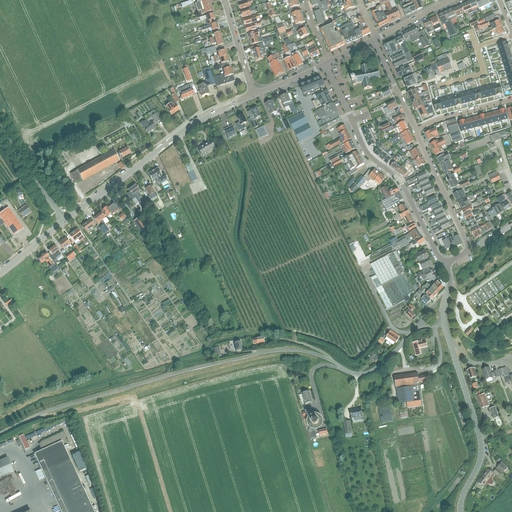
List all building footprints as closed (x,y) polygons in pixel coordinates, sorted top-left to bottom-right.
[(197,3),(194,4),(197,11),(200,10),(202,15),(205,13),(206,16),(209,15),(208,12),(212,11),(208,0),(201,0),(196,2),(197,3)] [(300,6),(298,0),(289,3),(290,6),(288,7),(289,12),(296,10),(295,7),(300,6)] [(320,2),(319,0),(311,0),(313,7),(315,6),(315,9),(327,5),(326,1),(320,2)] [(422,9),(418,0),(408,0),(410,2),(412,1),(416,11),(422,9)] [(481,12),(474,0),(473,0),(469,2),(473,10),(477,9),(479,13),(481,12)] [(487,0),(474,0),(481,12),(479,10),(489,5),(492,3),(490,0),(488,1),(487,0)] [(252,1),(239,5),(240,10),(249,7),(249,5),(252,4),(252,1)] [(411,14),(407,6),(405,7),(402,1),(399,2),(405,16),(411,14)] [(410,2),(409,2),(410,4),(407,6),(411,14),(416,11),(412,1),(410,2)] [(355,7),(353,2),(344,6),(345,9),(343,10),(345,15),(351,12),(350,9),(355,7)] [(393,11),(389,2),(384,4),(381,6),(383,11),(386,10),(388,13),(393,11)] [(473,10),(469,2),(461,6),(464,14),(468,12),(469,14),(474,12),(473,10)] [(316,19),(325,17),(327,16),(326,11),(329,10),(328,7),(327,5),(315,9),(316,12),(314,13),(316,19)] [(464,14),(461,6),(453,10),(455,15),(451,17),(453,21),(457,19),(456,18),(464,14)] [(253,8),(241,12),(243,18),(251,15),(250,12),(254,11),(253,8)] [(451,22),(453,21),(451,17),(455,15),(453,10),(453,9),(439,16),(443,25),(445,25),(450,36),(456,33),(451,22)] [(296,13),(296,10),(289,12),(291,17),(293,16),(294,20),(303,17),(302,11),(296,13)] [(389,24),(385,15),(384,15),(384,14),(380,15),(378,10),(372,12),(374,18),(380,28),(389,24)] [(397,10),(385,15),(389,24),(396,20),(401,18),(397,10)] [(213,13),(196,19),(197,22),(203,20),(206,18),(207,21),(206,22),(207,25),(214,22),(213,19),(215,19),(213,13)] [(486,22),(495,19),(492,13),(484,16),(486,22)] [(245,25),(257,22),(257,19),(260,19),(259,15),(244,20),(245,25)] [(370,34),(361,15),(356,18),(360,27),(358,27),(363,37),(364,37),(370,34)] [(305,22),(303,17),(294,20),(295,23),(293,24),(294,29),(301,27),(300,24),(305,22)] [(326,21),(325,17),(316,19),(318,26),(320,25),(322,30),(333,25),(333,24),(332,22),(332,20),(326,21)] [(440,24),(436,17),(430,20),(433,27),(434,30),(441,27),(440,24)] [(429,20),(423,23),(426,29),(428,34),(431,32),(434,31),(434,30),(433,27),(430,20),(429,20)] [(502,27),(500,21),(490,24),(492,28),(489,29),(490,32),(492,31),(502,27)] [(261,22),(246,27),(247,33),(257,30),(256,27),(261,25),(261,22)] [(334,24),(333,24),(333,25),(322,30),(321,30),(331,51),(344,45),(338,32),(336,33),(334,29),(336,28),(334,24)] [(358,39),(354,31),(352,27),(345,30),(344,27),(338,30),(341,35),(344,34),(347,44),(358,39)] [(363,37),(358,27),(357,28),(358,29),(356,30),(354,31),(358,39),(363,37)] [(418,33),(416,27),(403,33),(406,39),(410,37),(413,43),(420,40),(424,49),(429,46),(422,31),(418,33)] [(504,33),(502,27),(492,31),(493,33),(495,32),(496,36),(504,33)] [(309,34),(306,29),(302,31),(300,28),(294,30),(296,35),(299,35),(301,39),(309,34)] [(258,34),(261,33),(260,30),(256,31),(257,32),(248,34),(250,40),(258,37),(259,37),(258,34)] [(209,39),(210,42),(221,38),(219,32),(213,34),(214,37),(209,39)] [(258,37),(250,40),(252,45),(260,42),(260,43),(264,42),(273,39),(272,36),(262,40),(261,36),(259,37),(258,37)] [(411,54),(405,43),(402,36),(395,39),(398,45),(401,51),(404,57),(411,54)] [(221,38),(210,42),(211,45),(212,47),(214,46),(214,47),(223,44),(221,38)] [(398,45),(395,39),(384,45),(386,51),(398,45)] [(508,41),(498,44),(500,51),(510,48),(508,41)] [(253,50),(256,61),(263,59),(262,55),(266,54),(263,43),(252,47),(253,50)] [(310,52),(309,52),(312,58),(320,55),(314,44),(307,49),(310,52)] [(401,51),(398,45),(386,51),(389,57),(401,51)] [(301,51),(304,57),(309,55),(306,48),(301,51)] [(511,54),(510,48),(500,51),(502,58),(511,54)] [(212,57),(213,60),(226,56),(225,50),(217,52),(218,56),(216,57),(216,56),(212,57)] [(299,51),(292,55),(295,60),(298,67),(303,64),(302,62),(304,61),(299,51)] [(404,57),(401,51),(389,57),(392,63),(404,57)] [(421,52),(412,57),(413,60),(414,62),(424,57),(421,52)] [(413,60),(412,57),(411,54),(404,57),(392,63),(395,69),(407,63),(413,60)] [(511,54),(502,58),(504,64),(511,61),(511,54)] [(271,68),(275,77),(284,73),(280,63),(278,60),(277,60),(275,55),(268,59),(270,64),(269,64),(271,68)] [(437,59),(439,63),(447,60),(445,55),(437,59)] [(228,62),(226,56),(213,60),(214,63),(218,62),(218,61),(220,61),(221,64),(220,64),(221,67),(227,65),(226,62),(228,62)] [(285,60),(283,61),(288,71),(296,68),(292,60),(291,57),(285,60)] [(434,72),(439,70),(440,73),(451,69),(447,60),(439,63),(436,64),(437,65),(432,67),(434,72)] [(378,72),(379,71),(378,71),(375,72),(375,71),(374,71),(375,72),(372,73),(372,72),(371,72),(371,73),(368,73),(367,67),(368,66),(367,65),(366,66),(362,67),(362,66),(361,67),(362,67),(363,73),(361,74),(361,73),(361,74),(358,74),(358,73),(357,74),(354,75),(354,74),(351,75),(351,78),(352,82),(353,86),(356,85),(356,84),(359,83),(359,84),(360,84),(360,83),(363,82),(363,85),(363,86),(364,89),(364,90),(365,90),(371,88),(372,89),(372,88),(372,87),(371,85),(372,84),(371,84),(370,80),(373,80),(374,80),(377,79),(377,80),(377,79),(379,78),(380,79),(381,78),(380,78),(378,72)] [(403,69),(397,72),(400,78),(411,73),(408,65),(402,68),(403,69)] [(224,75),(214,78),(217,87),(235,81),(230,67),(223,70),(224,75)] [(192,79),(187,68),(183,69),(187,81),(192,79)] [(430,68),(424,70),(428,79),(434,77),(430,68)] [(206,73),(204,74),(208,87),(215,84),(211,71),(206,73)] [(405,81),(407,86),(406,86),(408,89),(417,85),(412,74),(407,77),(408,79),(405,81)] [(332,101),(320,78),(300,86),(303,94),(310,92),(311,94),(314,93),(318,100),(312,102),(316,109),(332,101)] [(206,84),(198,86),(201,96),(209,94),(206,84)] [(500,84),(493,86),(496,96),(503,94),(500,84)] [(190,85),(178,90),(179,94),(181,97),(181,98),(182,100),(192,95),(194,94),(190,85)] [(493,86),(486,88),(489,98),(496,96),(493,86)] [(418,95),(417,92),(419,91),(418,88),(407,93),(410,99),(418,95)] [(486,88),(480,90),(482,100),(489,98),(486,88)] [(389,89),(380,93),(380,94),(381,96),(380,97),(381,99),(384,97),(384,98),(391,94),(389,89)] [(480,90),(473,91),(476,101),(482,100),(480,90)] [(473,91),(466,93),(469,103),(476,101),(473,91)] [(421,101),(419,98),(420,97),(420,98),(426,95),(425,92),(418,95),(410,99),(412,105),(421,101)] [(466,93),(460,95),(462,105),(469,103),(466,93)] [(168,110),(171,116),(179,110),(175,105),(175,103),(179,102),(176,94),(172,96),(174,101),(166,107),(168,110)] [(290,101),(288,95),(281,98),(283,105),(285,108),(290,106),(290,108),(292,114),(297,112),(293,99),(290,101)] [(460,95),(453,97),(456,107),(462,105),(460,95)] [(453,97),(446,99),(449,109),(456,107),(453,97)] [(415,110),(418,109),(423,106),(422,103),(426,101),(425,99),(421,101),(412,105),(415,110)] [(446,99),(440,101),(442,111),(449,109),(446,99)] [(272,101),(265,104),(270,115),(277,111),(272,101)] [(385,110),(387,115),(391,113),(390,110),(397,107),(394,101),(386,104),(388,108),(385,110)] [(440,101),(433,102),(436,112),(442,111),(440,101)] [(341,122),(339,117),(340,117),(340,116),(337,112),(338,111),(333,103),(317,111),(321,119),(323,118),(324,120),(318,123),(322,131),(341,122)] [(427,104),(423,106),(418,109),(422,118),(434,112),(433,110),(432,106),(429,107),(427,104)] [(251,111),(248,113),(251,119),(249,120),(253,129),(256,128),(253,121),(261,117),(257,108),(255,108),(254,108),(253,110),(251,111)] [(505,109),(499,111),(501,121),(508,119),(505,109)] [(403,119),(398,110),(394,112),(395,113),(391,115),(395,123),(403,119)] [(499,111),(492,113),(495,123),(501,121),(499,111)] [(303,113),(288,120),(299,142),(313,135),(303,113)] [(492,113),(485,115),(488,125),(495,123),(492,113)] [(156,123),(160,120),(156,114),(152,116),(152,117),(156,123)] [(243,115),(242,114),(240,116),(237,117),(240,123),(236,124),(239,131),(246,128),(244,124),(247,123),(243,115)] [(485,115),(479,116),(481,127),(488,125),(485,115)] [(479,116),(472,118),(475,128),(481,127),(479,116)] [(472,118),(465,120),(468,130),(475,128),(472,118)] [(146,120),(141,123),(147,132),(155,127),(152,121),(148,124),(146,120)] [(458,122),(461,132),(468,130),(465,120),(458,122)] [(397,127),(398,127),(401,133),(405,131),(408,129),(404,121),(397,125),(394,127),(393,128),(392,125),(390,126),(382,130),(384,133),(392,129),(392,130),(397,128),(397,127)] [(457,122),(447,125),(449,130),(450,134),(459,131),(458,127),(457,122)] [(341,138),(329,144),(332,149),(341,144),(351,139),(344,125),(343,126),(337,129),(340,134),(339,135),(341,138)] [(371,137),(374,136),(371,129),(373,128),(372,125),(369,127),(369,128),(362,131),(366,139),(371,137)] [(232,126),(224,130),(228,138),(232,137),(231,133),(235,131),(232,126)] [(265,126),(256,131),(260,139),(269,135),(265,126)] [(435,129),(426,134),(429,141),(435,137),(436,139),(439,137),(437,132),(436,132),(435,129)] [(415,142),(412,137),(409,131),(405,132),(405,131),(401,133),(399,134),(400,135),(388,141),(394,146),(402,142),(402,140),(404,139),(407,145),(415,142)] [(459,131),(449,135),(452,141),(457,139),(461,137),(459,131)] [(499,133),(493,135),(496,142),(502,140),(499,133)] [(371,137),(366,139),(369,147),(376,144),(377,146),(380,144),(379,142),(379,141),(377,142),(374,136),(371,137)] [(446,147),(446,146),(443,140),(438,141),(431,144),(436,156),(444,152),(443,148),(446,147)] [(210,141),(198,149),(201,155),(214,148),(210,141)] [(352,141),(344,145),(347,150),(344,151),(346,154),(356,149),(352,141)] [(381,159),(386,152),(381,148),(382,146),(380,144),(377,146),(379,148),(374,153),(374,154),(381,159)] [(75,183),(82,179),(83,181),(120,161),(118,158),(121,157),(122,158),(131,154),(127,148),(119,152),(119,153),(116,154),(114,150),(70,174),(75,183)] [(418,148),(410,152),(413,160),(421,156),(418,148)] [(348,163),(360,157),(357,152),(350,156),(344,159),(347,165),(348,164),(348,163)] [(386,152),(381,159),(387,164),(392,159),(394,160),(396,158),(393,155),(392,157),(386,152)] [(441,157),(437,159),(440,164),(451,159),(448,153),(445,155),(444,153),(440,155),(441,157)] [(357,168),(364,164),(360,157),(348,163),(348,164),(347,165),(350,170),(346,172),(349,176),(358,171),(357,168)] [(422,157),(415,160),(413,161),(412,162),(414,166),(417,164),(418,168),(425,164),(422,157)] [(396,158),(394,160),(395,161),(390,167),(397,172),(401,168),(395,163),(398,160),(396,158)] [(449,161),(440,165),(444,174),(453,170),(449,161)] [(407,172),(404,170),(406,168),(402,166),(401,168),(397,172),(404,178),(408,173),(410,174),(413,169),(412,165),(409,169),(407,172)] [(157,169),(153,171),(161,184),(168,180),(164,174),(161,175),(157,169)] [(370,169),(363,178),(366,180),(376,188),(379,185),(385,178),(375,170),(373,172),(370,169)] [(161,184),(153,171),(148,174),(152,181),(155,180),(158,186),(161,184)] [(194,171),(188,173),(192,182),(198,180),(194,171)] [(500,179),(497,171),(489,175),(492,182),(500,179)] [(428,177),(426,172),(412,178),(413,181),(418,179),(420,181),(419,182),(427,178),(428,177)] [(455,179),(453,173),(451,174),(450,173),(445,175),(448,182),(455,179)] [(361,176),(354,184),(360,188),(362,186),(363,184),(366,180),(363,178),(361,176)] [(352,178),(346,185),(349,187),(355,180),(352,178)] [(418,188),(429,183),(427,178),(419,182),(420,184),(412,187),(413,190),(418,188)] [(459,185),(455,179),(448,182),(451,189),(459,185)] [(432,188),(429,183),(418,188),(419,190),(422,189),(423,191),(424,191),(433,187),(432,188)] [(130,192),(127,194),(132,200),(135,204),(138,202),(140,204),(145,201),(143,198),(142,197),(137,191),(139,189),(135,184),(128,189),(130,192)] [(358,188),(354,184),(350,189),(355,193),(358,188)] [(150,186),(145,189),(149,196),(155,193),(150,186)] [(394,194),(399,192),(397,187),(389,191),(388,192),(386,187),(381,189),(386,199),(394,195),(394,194)] [(435,192),(433,187),(424,191),(425,193),(422,195),(424,199),(428,198),(427,196),(435,192)] [(457,201),(466,197),(462,190),(454,194),(457,201)] [(391,206),(403,200),(399,192),(394,194),(394,195),(386,199),(381,202),(386,212),(392,209),(391,206)] [(458,202),(461,209),(471,205),(470,202),(474,200),(472,196),(468,197),(458,202)] [(502,196),(497,199),(499,203),(504,211),(511,207),(507,202),(504,205),(502,202),(505,200),(502,196)] [(428,203),(419,208),(420,210),(422,209),(438,202),(435,197),(427,200),(428,203)] [(504,211),(497,200),(494,201),(498,206),(495,208),(500,214),(504,211)] [(438,202),(422,209),(423,212),(427,210),(431,208),(432,210),(433,210),(440,207),(440,206),(438,202)] [(477,202),(471,205),(461,209),(463,215),(471,211),(473,210),(472,208),(478,205),(477,202)] [(107,206),(102,210),(107,216),(111,213),(113,215),(119,210),(113,203),(108,207),(107,206)] [(486,205),(483,207),(485,210),(487,213),(486,213),(491,220),(495,217),(500,214),(495,208),(494,205),(492,207),(490,204),(487,205),(486,206),(486,205)] [(26,205),(18,211),(23,218),(31,212),(26,205)] [(410,214),(405,205),(399,207),(394,209),(397,215),(394,216),(395,217),(394,218),(396,220),(397,221),(410,214)] [(444,211),(441,206),(433,210),(434,212),(431,214),(432,216),(434,215),(443,211),(444,211)] [(9,208),(1,214),(0,212),(0,226),(0,227),(5,224),(14,236),(24,229),(9,208)] [(434,222),(445,216),(443,211),(434,215),(435,218),(433,219),(434,222)] [(472,214),(471,211),(463,215),(466,220),(473,217),(479,214),(477,212),(472,214)] [(100,212),(92,217),(97,224),(100,221),(102,224),(104,222),(106,224),(109,222),(105,217),(105,218),(100,212)] [(414,221),(410,214),(397,221),(398,220),(400,223),(403,222),(406,226),(413,222),(414,221)] [(445,216),(434,222),(435,224),(438,223),(439,225),(440,225),(447,221),(445,216)] [(476,222),(481,219),(483,219),(482,216),(475,219),(473,217),(466,220),(469,226),(476,222)] [(139,218),(134,222),(143,234),(148,230),(139,218)] [(90,219),(82,226),(86,232),(95,226),(90,219)] [(441,227),(433,231),(435,234),(440,232),(439,231),(445,229),(448,227),(451,226),(448,221),(447,221),(440,225),(441,227)] [(416,227),(413,222),(406,226),(402,228),(403,230),(408,227),(410,231),(416,228),(416,227)] [(478,227),(476,222),(469,226),(471,231),(478,227)] [(485,224),(478,227),(471,231),(473,235),(474,235),(476,238),(482,235),(480,232),(479,229),(481,228),(481,229),(486,226),(488,230),(492,228),(489,222),(485,224)] [(105,224),(99,228),(104,235),(109,230),(105,224)] [(77,229),(68,235),(73,242),(77,239),(79,242),(84,238),(77,229)] [(403,237),(396,241),(398,246),(400,250),(409,244),(407,241),(412,239),(413,241),(417,239),(417,240),(422,237),(417,229),(404,237),(403,237)] [(453,231),(450,232),(452,235),(453,237),(456,246),(457,245),(457,247),(462,244),(458,236),(456,237),(454,234),(453,231)] [(449,235),(446,237),(452,248),(456,246),(453,237),(450,238),(449,235)] [(446,236),(438,240),(442,247),(444,246),(446,250),(452,248),(446,237),(446,236)] [(417,240),(410,245),(411,247),(417,243),(419,246),(424,242),(425,242),(422,237),(417,240)] [(66,238),(58,243),(63,250),(71,244),(66,238)] [(76,245),(73,247),(79,254),(82,251),(76,245)] [(49,252),(50,253),(48,254),(49,256),(55,264),(58,262),(56,259),(61,255),(58,250),(55,246),(48,251),(50,252),(49,252)] [(416,255),(420,263),(429,258),(425,251),(416,255)] [(370,278),(388,310),(404,301),(403,298),(414,292),(393,252),(370,264),(376,275),(370,278)] [(45,261),(50,267),(53,265),(55,264),(46,253),(38,259),(41,263),(42,264),(45,261)] [(432,265),(429,258),(420,263),(423,270),(432,265)] [(434,285),(432,288),(438,293),(444,287),(440,283),(439,284),(437,282),(434,285)] [(432,300),(438,293),(432,288),(428,284),(425,287),(429,291),(426,294),(427,295),(426,296),(425,296),(422,299),(427,304),(430,300),(431,299),(432,300)] [(407,310),(405,312),(407,314),(413,321),(416,318),(414,317),(414,316),(410,312),(411,311),(409,308),(407,310)] [(386,337),(385,339),(393,345),(395,343),(399,339),(398,338),(399,337),(390,331),(386,337)] [(412,343),(416,356),(421,354),(420,348),(427,346),(426,341),(422,343),(421,340),(412,343)] [(511,382),(511,375),(509,376),(509,374),(508,374),(506,367),(502,369),(501,368),(498,370),(500,377),(504,375),(506,383),(511,381),(511,382)] [(474,368),(467,370),(470,379),(477,377),(474,368)] [(486,380),(493,378),(493,377),(495,377),(496,378),(499,377),(497,371),(494,372),(494,373),(491,374),(490,368),(483,370),(486,380)] [(417,373),(394,377),(399,404),(407,403),(407,408),(421,406),(420,401),(422,401),(419,383),(428,382),(427,375),(418,377),(417,373)] [(309,391),(302,394),(305,404),(312,402),(309,391)] [(477,396),(481,409),(489,406),(485,393),(482,394),(481,394),(480,394),(480,392),(476,393),(477,396)] [(382,422),(392,420),(389,406),(379,408),(382,422)] [(490,408),(494,419),(495,418),(495,419),(499,418),(498,417),(499,417),(495,406),(490,408)] [(362,417),(361,409),(350,411),(351,419),(362,417)] [(314,418),(313,418),(310,410),(302,412),(305,422),(312,420),(311,421),(311,422),(311,423),(311,424),(312,425),(313,426),(308,427),(309,430),(308,430),(311,440),(315,438),(313,429),(316,429),(315,427),(317,427),(318,426),(319,425),(319,424),(320,423),(320,422),(319,420),(319,419),(318,418),(317,418),(315,418),(314,418)] [(345,434),(352,433),(350,421),(343,422),(345,434)] [(30,439),(37,436),(34,431),(27,434),(30,439)] [(44,449),(34,454),(60,511),(94,511),(65,449),(71,447),(64,432),(41,442),(44,449)] [(7,458),(0,461),(0,477),(14,471),(7,458)] [(503,473),(506,469),(507,468),(501,463),(494,472),(499,476),(502,472),(503,473)] [(481,479),(478,483),(482,487),(486,483),(492,485),(494,482),(490,477),(493,474),(488,470),(481,479)]
